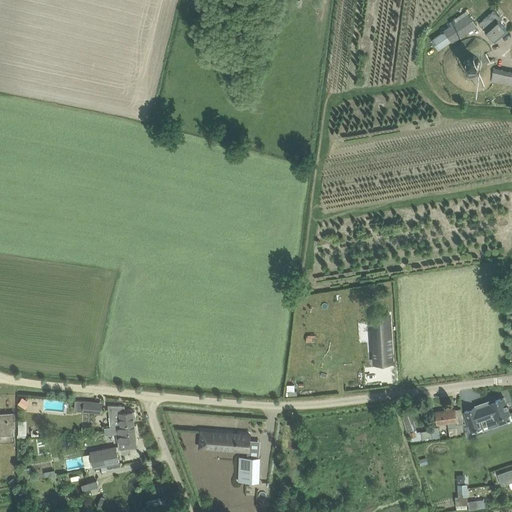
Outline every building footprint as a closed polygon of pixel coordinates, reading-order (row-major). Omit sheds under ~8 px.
[(458,39),(477,25),(467,10),(449,22),(451,25),(443,30),(444,31),(433,39),(440,49),(452,41),(452,42),(453,42),(455,46),(460,42),(458,39)] [(479,23),(489,34),(495,41),(507,31),(499,21),(502,19),(494,10),(479,23)] [(475,74),(477,74),(478,73),(479,72),(480,71),(481,70),(482,68),(482,67),(482,65),(482,64),(482,62),(481,61),(480,59),(479,58),(478,57),(476,57),(475,56),(473,56),(472,56),(470,57),(469,57),(468,58),(466,59),(466,61),(465,62),(465,64),(464,65),(465,67),(465,68),(466,70),(466,71),(468,72),(469,73),(470,74),(472,74),(473,74),(475,74)] [(511,71),(494,69),(492,82),(511,85),(511,71)] [(390,314),(372,315),(374,363),(392,362),(390,314)] [(22,397),(17,404),(26,410),(30,403),(22,397)] [(476,408),(465,412),(471,430),(483,426),(481,420),(487,418),(488,421),(510,413),(504,398),(491,402),(491,403),(476,408)] [(76,400),(75,410),(82,410),(82,411),(95,412),(96,402),(84,401),(76,400)] [(108,405),(111,426),(119,425),(135,423),(134,419),(135,419),(136,418),(135,412),(134,412),(133,412),(133,411),(126,412),(125,405),(108,405)] [(450,436),(466,434),(464,422),(462,408),(455,408),(436,411),(438,424),(448,423),(450,436)] [(15,427),(15,423),(15,413),(0,413),(0,435),(15,435),(14,427),(15,427)] [(414,431),(411,415),(405,416),(409,431),(410,431),(412,442),(440,438),(438,426),(431,428),(432,430),(416,432),(416,430),(414,431)] [(135,425),(135,423),(119,425),(111,426),(115,426),(118,449),(137,446),(136,432),(136,431),(137,431),(137,425),(135,425)] [(250,434),(207,431),(206,447),(218,448),(218,445),(230,446),(229,449),(249,450),(250,434)] [(115,447),(91,452),(92,453),(94,465),(94,466),(119,461),(115,447)] [(260,482),(261,457),(240,456),(239,481),(260,482)] [(511,468),(498,473),(502,485),(511,481),(511,468)] [(14,477),(9,481),(12,485),(17,481),(14,477)] [(98,480),(90,482),(92,494),(101,492),(100,485),(99,485),(98,480)] [(455,504),(455,508),(467,508),(467,504),(468,504),(468,495),(468,484),(457,484),(457,496),(455,496),(455,504)] [(155,498),(147,500),(149,507),(168,502),(166,495),(163,496),(155,498)] [(101,496),(97,505),(100,507),(105,497),(101,496)]
